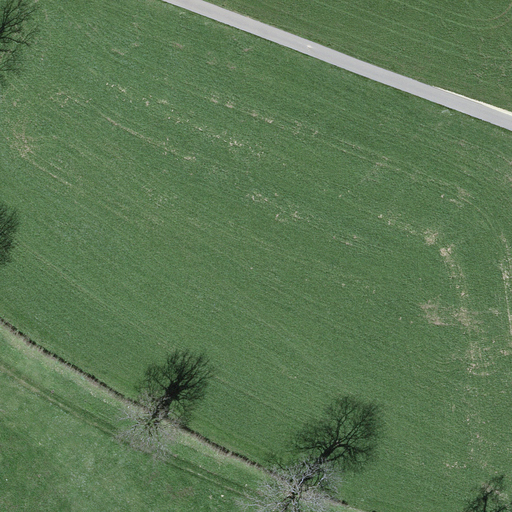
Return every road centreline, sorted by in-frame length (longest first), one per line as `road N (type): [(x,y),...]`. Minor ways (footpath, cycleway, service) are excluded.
road 1 (track): [(0,329),(190,443),(326,511)]
road 2 (unclassified): [(176,0),(511,121)]
